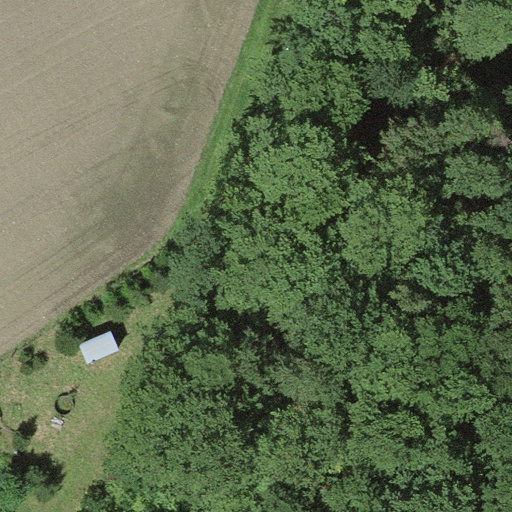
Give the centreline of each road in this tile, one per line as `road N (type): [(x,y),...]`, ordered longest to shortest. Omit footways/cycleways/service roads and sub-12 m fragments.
road 1 (track): [(280,0),(204,214),(190,279),(57,511)]
road 2 (track): [(414,0),(390,160),(248,511)]
